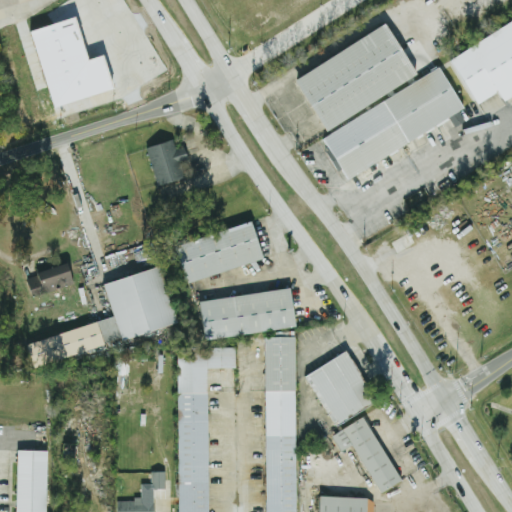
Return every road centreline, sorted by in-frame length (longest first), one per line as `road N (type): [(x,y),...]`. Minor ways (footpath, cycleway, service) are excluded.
road 1 (secondary): [(445,401),(272,142)]
road 2 (secondary): [(204,91),(370,343)]
road 3 (residential): [(0,157),(231,80)]
